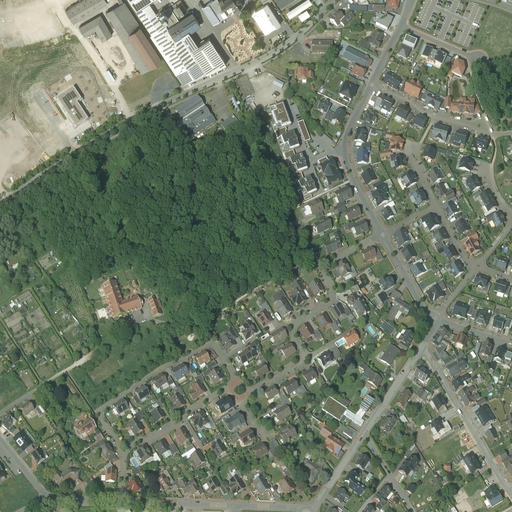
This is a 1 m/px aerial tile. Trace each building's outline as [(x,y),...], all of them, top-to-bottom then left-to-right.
[(105,0),(84,0),(65,11),(72,23),(107,3),(105,0)] [(129,0),(136,11),(148,3),(152,0),(129,0)] [(223,0),(223,1),(222,0),(221,0),(219,1),(217,0),(216,0),(214,1),(214,0),(202,8),(213,24),(227,15),(227,14),(228,13),(229,14),(230,12),(232,11),(232,10),(234,9),(235,9),(242,4),(239,0),(223,0)] [(311,3),(308,0),(305,0),(287,12),(290,17),(311,3)] [(399,0),(388,0),(388,1),(387,6),(393,8),(397,9),(399,1),(399,0)] [(124,2),(106,13),(141,74),(162,60),(124,2)] [(187,10),(182,2),(177,6),(176,6),(181,14),(182,13),(187,10)] [(175,40),(168,28),(165,25),(164,26),(148,3),(136,11),(151,34),(150,35),(176,74),(197,60),(191,50),(181,36),(175,40)] [(175,3),(170,7),(176,17),(181,14),(176,6),(177,6),(175,3)] [(264,5),(255,11),(257,13),(253,16),(265,34),(273,29),(272,28),(276,26),(276,27),(280,24),(267,3),(264,5)] [(176,17),(170,7),(165,10),(168,16),(167,16),(168,17),(167,18),(167,19),(166,20),(165,20),(170,27),(179,21),(178,19),(176,17)] [(306,10),(299,15),(302,19),(309,15),(306,10)] [(168,28),(175,40),(181,36),(188,31),(199,24),(192,12),(179,21),(168,28)] [(337,12),(330,21),(331,22),(333,24),(336,27),(337,27),(337,26),(340,23),(344,19),(344,18),(337,12)] [(349,13),(344,18),(344,19),(340,23),(344,27),(353,17),(349,13)] [(100,15),(79,27),(84,36),(85,36),(95,30),(102,41),(112,35),(100,15)] [(385,16),(383,18),(379,15),(376,20),(378,20),(375,25),(385,30),(388,24),(390,25),(393,20),(385,16)] [(56,16),(45,22),(52,35),(63,29),(56,16)] [(47,28),(37,32),(41,41),(51,36),(47,28)] [(181,36),(191,50),(197,60),(206,74),(226,64),(209,38),(198,46),(188,31),(181,36)] [(383,37),(375,33),(369,44),(377,48),(379,48),(381,43),(380,43),(383,37)] [(418,42),(406,37),(403,45),(403,46),(410,49),(414,50),(418,42)] [(363,41),(360,48),(366,51),(369,44),(363,41)] [(332,42),(312,42),(311,54),(332,54),(332,42)] [(410,49),(403,46),(402,47),(401,46),(397,55),(406,59),(410,50),(410,49)] [(432,51),(425,47),(421,57),(428,60),(430,57),(432,51)] [(364,57),(347,48),(342,58),(352,63),(356,65),(364,68),(365,66),(367,67),(369,67),(371,63),(371,61),(368,60),(368,59),(367,58),(366,57),(364,57)] [(438,54),(432,51),(430,57),(428,60),(428,61),(434,64),(435,63),(436,59),(438,54)] [(446,56),(439,53),(438,54),(436,59),(435,63),(438,64),(442,66),(443,63),(446,57),(446,56)] [(451,59),(446,57),(443,63),(449,66),(451,59)] [(197,60),(176,74),(183,84),(206,74),(197,60)] [(463,64),(457,61),(454,67),(452,74),(453,74),(461,78),(465,70),(463,64)] [(364,68),(356,65),(354,68),(351,73),(358,77),(359,76),(362,78),(363,76),(365,75),(366,72),(366,71),(366,70),(364,68)] [(307,70),(297,70),(297,80),(307,80),(313,80),(312,73),(307,73),(307,70)] [(388,74),(386,77),(384,79),(385,80),(383,83),(389,86),(390,86),(394,77),(395,77),(388,74)] [(394,77),(390,86),(389,86),(389,87),(396,90),(397,87),(398,87),(399,84),(400,80),(394,77)] [(358,82),(350,78),(346,85),(354,89),(358,82)] [(116,89),(121,86),(117,79),(112,83),(116,89)] [(409,81),(404,91),(408,93),(408,94),(411,95),(416,85),(409,81)] [(346,85),(345,84),(339,95),(344,98),(348,100),(350,101),(356,90),(354,89),(346,85)] [(416,85),(411,95),(413,96),(414,96),(418,98),(423,88),(416,85)] [(422,98),(421,100),(426,102),(430,94),(425,92),(424,95),(422,98)] [(426,102),(425,104),(428,106),(428,107),(431,108),(436,98),(433,97),(433,96),(430,94),(426,102)] [(372,96),(368,104),(374,107),(375,106),(374,105),(378,99),(372,96)] [(386,100),(379,96),(378,99),(374,105),(375,106),(382,109),(386,100)] [(210,117),(197,97),(175,112),(182,121),(175,126),(178,131),(179,131),(185,126),(186,128),(188,131),(187,132),(191,138),(215,122),(216,119),(213,115),(211,116),(210,117)] [(442,102),(436,98),(431,108),(434,110),(434,109),(438,111),(439,109),(441,110),(442,102)] [(234,99),(231,100),(237,114),(240,112),(237,107),(240,105),(239,102),(236,104),(234,99)] [(393,102),(386,99),(386,100),(382,109),(388,112),(390,108),(390,109),(390,108),(392,106),(391,106),(393,102)] [(464,113),(465,104),(465,100),(461,99),(461,103),(460,103),(460,105),(450,104),(450,107),(451,107),(451,108),(450,112),(460,113),(464,113)] [(324,103),(321,102),(317,109),(320,111),(320,112),(323,113),(324,113),(327,114),(328,112),(331,107),(327,105),(328,104),(324,102),(324,103)] [(81,113),(90,108),(88,104),(79,109),(81,113)] [(465,104),(464,113),(464,114),(469,115),(469,114),(473,114),(474,107),(474,104),(465,104)] [(285,128),(291,126),(288,117),(287,114),(286,114),(283,105),(277,107),(269,110),(277,131),(280,130),(285,128)] [(403,108),(400,107),(395,115),(404,120),(405,120),(408,113),(409,111),(407,110),(403,108)] [(337,111),(337,112),(335,115),(332,121),(340,125),(344,115),(345,115),(337,111)] [(335,115),(328,112),(327,114),(324,120),(331,123),(332,121),(335,115)] [(367,113),(366,112),(365,115),(364,115),(363,118),(362,121),(363,122),(370,126),(371,126),(372,124),(374,125),(376,120),(374,119),(375,117),(372,115),(367,113)] [(412,115),(408,113),(405,120),(404,120),(404,121),(409,123),(412,117),(412,115)] [(232,116),(223,124),(226,129),(236,120),(232,116)] [(421,118),(419,116),(415,124),(423,128),(427,120),(424,119),(422,117),(421,118)] [(304,124),(298,126),(303,140),(309,138),(309,137),(304,124)] [(443,128),(436,126),(435,131),(434,131),(432,138),(433,139),(439,140),(443,128)] [(449,129),(443,128),(439,140),(445,142),(447,135),(449,129)] [(360,131),(358,131),(354,141),(364,144),(367,134),(360,131)] [(468,135),(458,132),(456,137),(454,143),(455,143),(459,145),(459,144),(464,145),(465,142),(467,141),(467,139),(467,138),(468,135)] [(293,151),(299,149),(293,133),(287,136),(282,137),(280,138),(280,139),(285,154),(288,153),(293,151)] [(488,141),(479,138),(478,142),(473,140),(471,149),(477,150),(477,148),(486,150),(488,141)] [(435,151),(426,149),(423,158),(432,161),(435,151)] [(361,152),(357,152),(357,164),(366,164),(366,153),(366,152),(361,152)] [(307,171),(302,156),(295,158),(290,160),(288,161),(293,176),(296,175),(301,173),(307,171)] [(399,159),(394,160),(394,162),(396,169),(405,167),(403,159),(399,159)] [(319,166),(318,166),(329,187),(342,181),(337,171),(337,172),(336,169),(332,160),(328,162),(319,166)] [(470,163),(462,160),(459,169),(470,172),(471,168),(472,168),(473,168),(473,166),(472,166),(473,163),(470,163)] [(369,167),(361,169),(364,175),(370,172),(372,171),(369,167)] [(432,173),(429,175),(431,178),(432,181),(434,184),(441,180),(437,171),(432,173)] [(370,172),(364,175),(361,177),(366,186),(375,181),(372,177),(373,176),(372,176),(370,172)] [(405,177),(401,179),(407,189),(416,183),(413,177),(411,173),(405,177)] [(317,193),(310,178),(304,181),(299,183),(296,184),(303,199),(311,196),(317,193)] [(467,182),(467,183),(467,184),(467,185),(468,188),(469,188),(472,192),(480,188),(475,178),(473,179),(467,182)] [(382,184),(375,188),(377,193),(372,196),(374,200),(374,201),(376,204),(378,207),(387,202),(383,195),(387,193),(382,184)] [(443,186),(435,190),(440,199),(445,196),(448,195),(447,194),(443,186)] [(347,189),(335,194),(339,204),(343,202),(351,198),(347,189)] [(416,190),(408,194),(410,198),(413,196),(418,193),(416,190)] [(418,193),(413,196),(419,206),(427,202),(421,191),(418,193)] [(451,191),(447,194),(448,195),(445,196),(447,199),(454,196),(451,191)] [(481,192),(473,196),(475,200),(480,197),(480,196),(483,195),(481,192)] [(483,195),(480,196),(480,197),(484,204),(492,200),(488,192),(483,195)] [(492,200),(484,204),(489,212),(497,208),(492,200)] [(318,201),(308,206),(310,211),(311,211),(311,212),(310,212),(310,213),(310,215),(312,216),(314,215),(321,211),(323,211),(318,201)] [(449,206),(445,208),(450,218),(458,213),(453,204),(452,204),(449,206)] [(338,210),(337,210),(340,217),(347,214),(346,212),(344,207),(338,210)] [(346,212),(347,214),(348,216),(349,216),(351,220),(348,221),(349,221),(360,216),(356,207),(346,212)] [(385,211),(381,214),(385,221),(393,217),(389,209),(385,211)] [(321,211),(314,215),(317,220),(323,217),(321,211)] [(487,217),(485,218),(488,223),(493,221),(491,219),(495,217),(493,214),(490,215),(487,217)] [(495,217),(491,219),(493,221),(497,229),(503,226),(502,224),(505,223),(503,220),(504,220),(502,217),(500,214),(495,217)] [(429,215),(421,220),(423,224),(425,222),(431,219),(429,215)] [(466,215),(458,220),(460,224),(464,222),(468,220),(466,215)] [(431,219),(425,222),(428,226),(427,226),(428,227),(430,231),(439,226),(438,223),(437,220),(436,220),(434,217),(431,219)] [(327,219),(314,226),(316,229),(312,231),(312,232),(313,235),(315,236),(331,228),(327,219)] [(354,227),(353,227),(353,229),(356,235),(360,234),(360,235),(367,231),(365,227),(363,222),(354,227)] [(460,224),(458,225),(458,224),(455,226),(456,229),(457,229),(461,236),(469,231),(467,227),(468,227),(466,223),(465,223),(464,222),(460,224)] [(303,226),(297,229),(300,235),(306,232),(303,226)] [(397,242),(407,236),(404,231),(394,237),(397,242)] [(443,231),(434,236),(438,243),(439,245),(443,243),(448,240),(443,231)] [(339,233),(334,236),(336,240),(338,243),(342,240),(339,233)] [(475,233),(467,237),(470,243),(474,241),(473,240),(477,238),(477,239),(478,239),(475,233)] [(407,236),(397,242),(400,248),(402,246),(410,242),(407,236)] [(336,240),(324,245),(328,254),(340,249),(338,243),(336,240)] [(470,243),(465,245),(471,256),(480,251),(477,247),(478,247),(476,243),(476,244),(474,241),(470,243)] [(443,243),(439,245),(438,243),(434,245),(437,252),(442,249),(445,247),(443,243)] [(377,248),(372,251),(375,257),(376,259),(381,256),(377,248)] [(405,251),(402,253),(408,262),(416,258),(411,249),(411,248),(405,251)] [(371,249),(361,254),(366,262),(375,257),(372,251),(371,249)] [(444,253),(449,262),(457,257),(452,249),(450,250),(444,253)] [(508,262),(499,258),(496,268),(505,271),(507,266),(508,262)] [(349,270),(345,262),(336,267),(338,272),(332,275),(338,272),(340,276),(341,275),(343,278),(350,274),(351,274),(349,270)] [(455,265),(450,268),(450,269),(455,278),(460,275),(461,277),(464,273),(465,272),(464,270),(462,270),(459,263),(455,265)] [(419,265),(411,269),(416,278),(424,274),(423,272),(423,271),(423,270),(422,270),(419,265)] [(488,280),(478,276),(475,285),(478,286),(478,287),(482,288),(482,287),(485,288),(486,288),(487,283),(488,280)] [(386,277),(380,280),(381,282),(379,284),(384,292),(393,286),(389,279),(388,279),(386,277)] [(105,297),(118,292),(115,282),(101,287),(105,297)] [(300,282),(295,286),(298,291),(300,290),(301,292),(305,290),(300,282)] [(317,282),(309,287),(311,290),(315,296),(323,291),(317,282)] [(442,282),(437,285),(438,287),(441,292),(446,290),(442,282)] [(507,285),(497,282),(494,291),(504,294),(507,287),(507,285)] [(357,286),(350,290),(353,296),(358,294),(357,293),(360,291),(357,286)] [(438,287),(430,292),(427,294),(426,294),(431,302),(433,300),(435,301),(435,302),(444,297),(441,292),(438,287)] [(298,291),(291,295),(293,297),(290,299),(293,304),(296,302),(298,306),(299,306),(300,306),(303,304),(303,303),(306,301),(301,292),(300,290),(298,291)] [(311,290),(306,292),(311,300),(316,297),(315,296),(311,290)] [(282,291),(276,295),(279,301),(285,297),(282,291)] [(394,291),(390,297),(394,300),(397,302),(398,301),(397,300),(400,295),(394,291)] [(108,307),(122,302),(118,292),(105,297),(108,307)] [(382,293),(377,296),(382,303),(384,306),(387,300),(382,293)] [(362,300),(359,302),(356,297),(359,295),(358,294),(353,296),(347,299),(348,300),(347,302),(349,305),(350,305),(351,306),(352,306),(356,312),(357,314),(357,315),(358,316),(359,317),(359,318),(360,317),(360,318),(361,318),(365,316),(365,315),(369,313),(362,300)] [(140,296),(122,302),(126,314),(145,308),(140,296)] [(161,315),(156,301),(155,302),(154,298),(148,300),(149,304),(154,318),(161,315)] [(283,300),(274,305),(282,318),(291,312),(283,300)] [(394,307),(386,318),(391,322),(394,318),(398,310),(406,316),(408,313),(411,309),(398,301),(397,302),(394,300),(392,302),(393,303),(392,305),(393,306),(394,306),(393,307),(394,307)] [(122,302),(108,307),(113,319),(126,314),(122,302)] [(17,306),(19,310),(20,310),(22,314),(27,312),(23,303),(17,306)] [(270,311),(266,303),(260,307),(263,311),(266,310),(267,313),(270,311)] [(468,308),(456,304),(455,305),(453,308),(454,310),(455,310),(454,315),(457,316),(457,317),(461,318),(461,317),(465,318),(466,315),(468,308)] [(339,306),(331,311),(337,320),(344,315),(342,312),(339,306)] [(474,308),(468,306),(468,308),(466,315),(471,317),(473,310),(474,308)] [(5,317),(14,311),(12,308),(3,314),(5,317)] [(351,315),(347,309),(342,312),(344,315),(345,314),(347,317),(351,315)] [(267,315),(265,312),(257,317),(258,319),(258,320),(260,323),(261,324),(263,328),(272,322),(269,318),(270,317),(268,315),(267,315)] [(489,316),(478,312),(475,320),(475,322),(486,326),(489,316)] [(325,315),(316,320),(322,330),(331,324),(325,315)] [(134,325),(132,318),(125,321),(127,327),(134,325)] [(385,322),(384,322),(383,324),(380,328),(391,337),(395,331),(389,326),(391,322),(386,318),(386,319),(390,321),(387,325),(385,322)] [(505,321),(495,318),(492,328),(502,331),(503,327),(505,321)] [(511,321),(506,319),(505,321),(503,327),(509,329),(511,321)] [(249,322),(243,326),(246,331),(242,334),(246,341),(256,334),(249,322)] [(335,323),(330,326),(334,333),(339,330),(335,323)] [(307,326),(300,330),(306,340),(313,336),(313,335),(312,333),(312,332),(310,329),(307,326)] [(452,335),(441,328),(436,336),(443,340),(445,337),(449,339),(452,335)] [(236,339),(230,329),(226,332),(228,335),(232,341),(236,339)] [(281,330),(270,336),(275,344),(286,337),(281,330)] [(317,330),(312,333),(313,335),(313,336),(315,340),(321,336),(317,330)] [(353,331),(349,334),(343,338),(348,346),(354,342),(354,343),(358,340),(353,331)] [(413,337),(405,332),(404,332),(402,335),(398,341),(401,342),(407,346),(409,343),(410,344),(412,341),(411,340),(413,337)] [(228,335),(220,340),(227,351),(235,346),(232,341),(228,335)] [(458,337),(452,335),(449,339),(450,340),(450,342),(456,344),(458,337)] [(80,344),(88,339),(86,336),(78,340),(80,344)] [(443,340),(436,336),(431,343),(436,346),(435,349),(439,355),(441,357),(447,348),(441,344),(443,340)] [(467,338),(458,336),(458,337),(456,344),(464,347),(465,343),(466,343),(467,340),(466,339),(467,338)] [(407,346),(401,342),(398,347),(405,353),(409,347),(407,346)] [(254,343),(248,346),(250,349),(251,349),(252,351),(257,348),(254,343)] [(492,347),(484,344),(480,355),(488,358),(489,358),(489,356),(492,347)] [(283,345),(275,350),(277,353),(281,351),(285,348),(283,345)] [(285,348),(281,351),(286,358),(295,352),(290,345),(285,348)] [(390,346),(381,360),(380,360),(380,361),(389,366),(398,351),(399,351),(390,345),(390,346)] [(336,348),(330,352),(331,353),(336,360),(339,358),(340,354),(336,348)] [(245,353),(250,360),(255,357),(252,351),(251,349),(250,349),(245,353)] [(506,352),(497,349),(494,359),(497,360),(501,361),(502,362),(504,358),(505,355),(506,352)] [(209,360),(204,352),(195,358),(198,362),(197,362),(199,365),(200,365),(200,366),(209,360)] [(250,360),(245,353),(238,357),(242,365),(250,360)] [(327,353),(318,359),(323,367),(332,361),(328,355),(327,353)] [(449,357),(442,361),(445,366),(452,362),(449,357)] [(269,366),(265,360),(261,363),(262,365),(263,365),(265,369),(269,366)] [(458,362),(448,368),(453,377),(465,369),(461,362),(460,361),(458,362)] [(375,375),(362,364),(360,366),(358,368),(364,371),(363,373),(362,373),(362,374),(361,376),(369,380),(367,383),(376,389),(378,385),(377,385),(381,380),(375,376),(375,375)] [(182,365),(172,371),(177,380),(188,374),(182,365)] [(262,365),(254,371),(259,378),(267,373),(265,369),(263,365),(262,365)] [(41,368),(38,370),(43,379),(46,377),(41,368)] [(430,374),(420,368),(414,376),(419,379),(424,383),(430,374)] [(311,369),(302,375),(307,383),(316,378),(311,369)] [(209,370),(202,374),(205,378),(209,375),(211,374),(209,370)] [(211,374),(209,375),(214,384),(223,379),(217,370),(211,374)] [(162,375),(152,381),(157,389),(166,384),(167,383),(164,380),(162,375)] [(467,375),(452,384),(453,384),(457,391),(456,391),(464,387),(462,383),(469,379),(467,375)] [(204,383),(200,376),(194,379),(197,384),(199,383),(200,385),(204,383)] [(419,379),(414,376),(411,381),(416,384),(419,379)] [(169,377),(164,380),(167,383),(166,384),(168,387),(173,384),(169,377)] [(293,381),(283,387),(288,395),(295,391),(298,389),(293,381)] [(200,385),(199,383),(197,384),(191,387),(194,391),(193,393),(190,395),(193,400),(197,397),(198,397),(205,393),(200,385)] [(307,394),(302,386),(298,389),(295,391),(297,394),(299,393),(301,397),(307,394)] [(273,387),(264,393),(268,399),(271,398),(273,398),(278,395),(277,392),(273,387)] [(466,390),(459,394),(462,400),(470,396),(469,394),(474,391),(472,387),(466,390)] [(144,388),(135,393),(140,401),(149,396),(144,388)] [(180,388),(174,391),(177,396),(179,395),(180,397),(183,395),(180,388)] [(427,395),(420,390),(415,396),(423,401),(425,398),(427,395)] [(430,394),(429,393),(427,395),(425,398),(427,399),(429,402),(434,399),(433,396),(430,394)] [(409,399),(402,394),(396,404),(403,408),(409,399)] [(177,396),(171,400),(171,401),(177,410),(185,405),(180,397),(179,395),(177,396)] [(374,399),(369,396),(365,401),(371,405),(374,399)] [(470,396),(462,400),(466,407),(474,403),(473,402),(471,398),(470,396)] [(441,397),(433,402),(434,404),(434,405),(434,404),(438,410),(445,406),(446,406),(441,397)] [(339,405),(329,398),(322,410),(339,422),(343,416),(347,411),(347,410),(346,409),(339,405)] [(350,403),(343,398),(339,405),(346,409),(350,403)] [(226,399),(216,405),(216,406),(216,407),(217,409),(219,410),(220,411),(222,410),(224,413),(226,411),(232,407),(229,402),(228,403),(226,399)] [(287,400),(280,404),(283,408),(285,406),(286,407),(291,405),(287,400)] [(363,404),(355,416),(361,420),(371,405),(365,401),(364,400),(362,404),(363,404)] [(123,401),(113,407),(118,416),(128,409),(124,403),(123,401)] [(159,401),(155,403),(159,409),(160,411),(164,408),(159,401)] [(28,403),(21,409),(21,408),(20,408),(26,417),(26,416),(33,411),(34,411),(29,403),(28,403)] [(283,408),(273,413),(279,422),(291,415),(286,407),(285,406),(283,408)] [(445,406),(438,410),(437,411),(440,416),(447,411),(445,406)] [(494,421),(486,407),(475,414),(477,417),(476,417),(481,425),(482,425),(484,428),(494,421)] [(159,409),(151,414),(157,422),(164,418),(160,411),(159,409)] [(355,416),(347,411),(343,416),(360,427),(364,422),(361,420),(355,416)] [(202,412),(193,417),(194,418),(190,420),(193,425),(197,423),(200,429),(208,424),(209,423),(206,419),(202,412)] [(143,420),(139,413),(134,416),(137,421),(138,423),(143,420)] [(239,414),(230,420),(225,423),(226,423),(231,431),(238,427),(244,423),(239,414)] [(228,415),(221,419),(224,425),(226,423),(225,423),(230,420),(228,415)] [(6,418),(0,424),(0,425),(7,431),(12,423),(9,421),(11,418),(8,416),(6,418)] [(215,426),(209,417),(206,419),(209,423),(208,424),(211,429),(215,426)] [(388,420),(386,419),(380,428),(384,430),(385,429),(388,432),(396,421),(391,417),(390,417),(388,420)] [(90,418),(79,426),(79,427),(77,429),(78,431),(79,433),(79,434),(79,433),(80,435),(81,435),(82,436),(81,437),(82,439),(86,436),(96,429),(97,429),(90,418)] [(442,425),(440,420),(431,425),(433,429),(434,428),(437,433),(437,434),(442,431),(445,429),(442,425)] [(137,421),(129,426),(135,436),(143,431),(138,423),(137,421)] [(447,423),(442,425),(445,429),(442,431),(445,435),(452,431),(447,423)] [(290,427),(286,430),(287,430),(279,435),(280,436),(280,437),(281,439),(282,440),(284,443),(287,441),(288,443),(289,442),(294,438),(293,437),(296,435),(290,427)] [(333,432),(326,427),(322,432),(328,436),(329,435),(331,436),(333,432)] [(16,430),(12,435),(15,439),(21,434),(17,429),(16,430)] [(183,430),(175,435),(181,444),(189,439),(183,430)] [(493,430),(486,434),(491,443),(498,439),(493,430)] [(249,431),(243,435),(242,435),(238,437),(239,439),(241,441),(242,441),(245,445),(248,443),(249,443),(254,440),(249,431)] [(15,439),(13,440),(17,444),(16,445),(16,446),(17,447),(28,439),(23,433),(21,434),(15,439)] [(100,434),(93,439),(96,444),(104,439),(100,434)] [(235,434),(229,438),(233,443),(238,440),(235,434)] [(335,440),(330,437),(324,445),(326,447),(325,448),(333,453),(334,452),(337,454),(343,446),(339,443),(339,442),(336,440),(335,440)] [(28,439),(17,447),(18,448),(19,448),(23,452),(25,451),(31,446),(32,445),(28,439)] [(279,447),(274,439),(268,443),(273,449),(274,450),(279,447)] [(105,441),(95,449),(97,453),(100,451),(103,455),(104,455),(106,458),(113,454),(113,453),(113,452),(112,450),(111,450),(105,441)] [(163,442),(155,447),(161,456),(169,451),(167,448),(163,442)] [(220,443),(220,442),(217,444),(212,447),(217,457),(225,452),(220,443)] [(174,444),(167,448),(169,451),(172,456),(178,452),(174,444)] [(262,444),(252,451),(257,459),(267,453),(262,444)] [(31,446),(25,451),(28,454),(34,450),(31,446)] [(145,447),(136,452),(139,456),(138,458),(139,460),(141,460),(143,463),(152,458),(151,456),(145,447)] [(274,450),(273,449),(269,451),(273,458),(277,456),(274,450)] [(45,459),(39,451),(32,455),(36,462),(38,464),(40,463),(45,459)] [(198,452),(190,457),(197,468),(205,463),(198,452)] [(504,452),(499,455),(502,460),(507,457),(504,452)] [(113,454),(106,458),(110,464),(117,459),(113,454)] [(160,461),(156,454),(151,456),(152,458),(156,464),(160,461)] [(461,455),(454,459),(458,464),(463,462),(461,459),(463,459),(461,455)] [(480,470),(472,455),(463,460),(471,474),(472,475),(477,472),(480,470)] [(368,461),(361,456),(355,466),(362,470),(368,461)] [(405,466),(411,470),(412,471),(412,472),(418,462),(411,457),(406,463),(407,463),(405,466)] [(511,458),(502,463),(506,470),(507,469),(511,466),(511,458)] [(307,461),(306,460),(302,467),(303,466),(309,470),(303,478),(312,484),(321,470),(315,466),(309,462),(307,461)] [(325,464),(319,460),(315,466),(321,470),(325,464)] [(411,470),(405,466),(403,465),(399,471),(405,476),(406,474),(408,475),(411,470)] [(236,469),(230,473),(233,479),(237,477),(238,480),(242,477),(236,469)] [(64,474),(70,481),(73,480),(77,481),(79,472),(71,470),(69,471),(68,471),(64,474)] [(292,477),(287,470),(283,473),(286,477),(287,477),(289,479),(292,477)] [(113,472),(106,471),(106,482),(115,483),(115,480),(116,480),(116,478),(115,478),(116,472),(113,472)] [(171,479),(166,471),(162,473),(164,477),(165,477),(167,481),(171,479)] [(263,472),(258,475),(260,479),(262,478),(263,481),(267,479),(263,472)] [(358,477),(351,472),(345,482),(349,485),(352,486),(354,484),(358,477)] [(70,481),(64,474),(55,480),(60,487),(70,481)] [(167,481),(165,477),(164,477),(161,480),(158,475),(154,478),(163,492),(171,488),(167,481)] [(233,479),(229,482),(231,485),(228,487),(233,495),(236,493),(244,489),(238,480),(237,477),(233,479)] [(263,481),(262,478),(260,479),(253,483),(261,495),(269,490),(263,481)] [(287,478),(278,484),(286,495),(294,489),(287,478)] [(143,489),(137,479),(129,484),(130,486),(130,487),(134,494),(138,492),(140,492),(141,491),(142,490),(142,489),(143,489)] [(87,480),(81,484),(86,491),(92,487),(87,480)] [(215,480),(206,485),(209,489),(211,494),(220,489),(220,488),(215,480)] [(187,485),(184,481),(179,484),(178,485),(181,489),(184,495),(190,491),(192,495),(193,495),(187,485)] [(197,490),(192,482),(187,485),(193,495),(197,492),(198,491),(197,490)] [(359,487),(354,484),(352,486),(349,485),(348,488),(360,496),(361,496),(362,494),(364,494),(363,492),(365,491),(364,490),(361,487),(359,487)] [(416,489),(410,485),(406,491),(412,495),(416,489)] [(377,495),(377,496),(384,501),(390,493),(391,493),(384,487),(377,495)] [(491,497),(487,499),(492,508),(503,501),(498,493),(496,494),(492,487),(487,490),(491,497)] [(350,497),(339,490),(333,499),(340,503),(344,499),(347,501),(350,497)] [(390,493),(384,501),(386,502),(387,503),(393,495),(390,493)] [(384,501),(377,496),(377,495),(374,499),(379,503),(383,506),(386,502),(384,501)] [(383,506),(381,509),(383,511),(384,511),(389,505),(387,503),(386,502),(383,506)]
